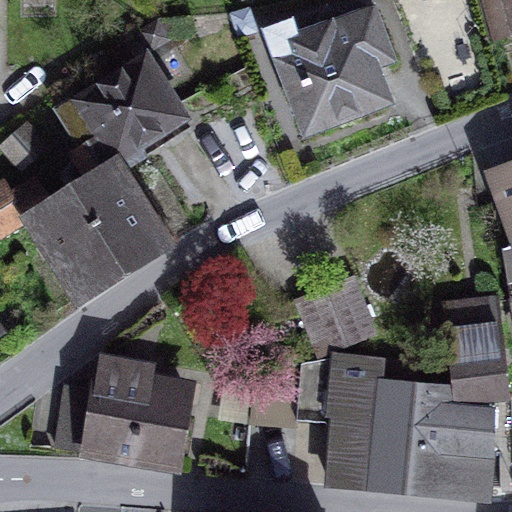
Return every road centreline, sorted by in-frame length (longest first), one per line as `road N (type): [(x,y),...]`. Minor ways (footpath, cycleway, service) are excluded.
road 1 (residential): [(511,121),(215,242),(0,394)]
road 2 (residential): [(378,511),(0,481)]
